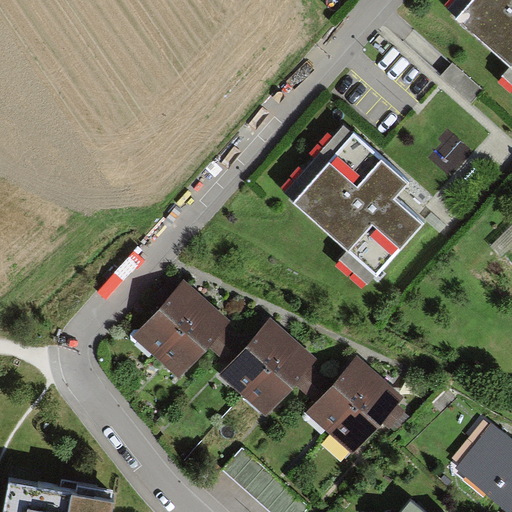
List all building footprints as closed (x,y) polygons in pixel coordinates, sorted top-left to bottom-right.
[(511,0),(455,0),(446,10),(511,68),(511,0)] [(353,134),(344,126),(284,193),(377,276),(423,223),(395,198),(409,182),(354,133),(353,134)] [(133,337),(156,357),(208,299),(196,289),(185,279),(133,337)] [(208,299),(156,357),(180,379),(208,347),(224,329),(232,321),(217,308),(208,299)] [(219,376),(242,396),(294,338),(282,327),(271,317),(245,347),(229,365),(219,376)] [(245,347),(224,329),(208,347),(229,365),(245,347)] [(294,338),(242,396),(266,417),(295,385),(311,366),(318,359),(304,346),(294,338)] [(306,413),(329,433),(380,375),(369,365),(358,355),(332,384),(315,403),(306,413)] [(332,384),(311,366),(295,385),(315,403),(332,384)] [(380,375),(329,433),(353,455),(382,422),(397,404),(405,397),(390,384),(380,375)] [(411,416),(397,404),(382,422),(395,434),(411,416)] [(511,511),(511,439),(491,422),(454,468),(508,511),(511,511)] [(222,469),(270,511),(305,511),(310,508),(242,447),(222,469)] [(78,490),(11,478),(4,511),(113,511),(116,499),(77,492),(78,490)] [(424,511),(410,501),(401,511),(424,511)]
